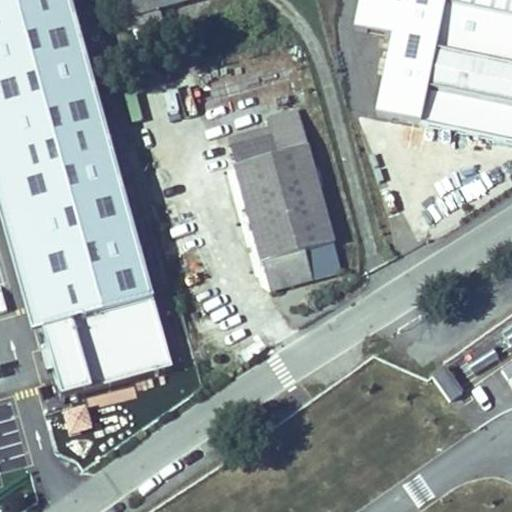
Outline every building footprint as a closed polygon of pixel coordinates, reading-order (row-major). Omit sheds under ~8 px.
[(199,0),(120,0),(130,32),(161,23),(158,13),(200,1),(199,0)] [(428,91),(413,88),(406,123),(511,144),(511,0),(446,0),(445,6),(436,52),(428,91)] [(445,6),(437,4),(427,50),(436,52),(445,6)] [(406,123),(413,88),(397,84),(389,119),(406,123)] [(341,274),(298,112),(267,120),(270,131),(230,141),(237,168),(234,168),(261,267),(263,266),(270,292),(341,274)] [(445,369),(432,378),(450,403),(463,394),(445,369)] [(0,426),(0,484),(57,466),(40,413),(0,426)]
